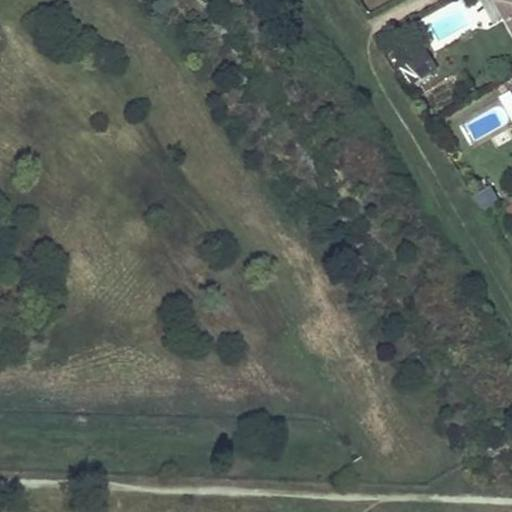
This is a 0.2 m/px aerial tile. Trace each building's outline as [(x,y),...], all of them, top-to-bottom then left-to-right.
[(463,0),(457,0),(419,19),(434,50),(496,20),(485,0),(480,0),(467,6),(463,0)] [(511,0),(498,0),(511,24),(511,0)] [(411,55),(420,72),(433,65),(424,47),(411,55)] [(511,93),(511,92),(498,99),(511,126),(511,124),(511,93)] [(490,186),(471,197),(481,214),(500,204),(490,186)]
